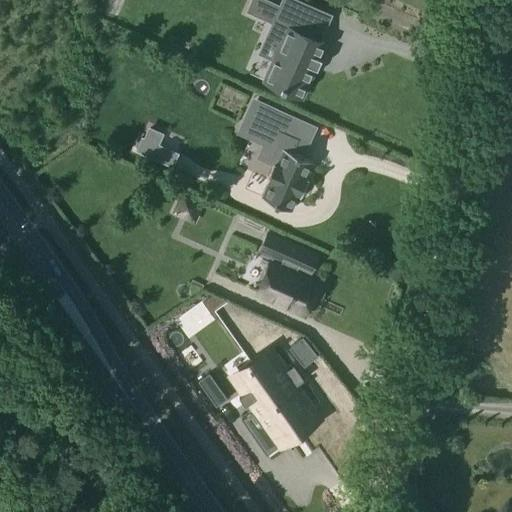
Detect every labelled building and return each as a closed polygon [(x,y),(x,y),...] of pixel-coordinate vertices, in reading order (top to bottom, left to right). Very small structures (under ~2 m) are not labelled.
[(281,43),(264,80),(300,97),(314,67),(316,69),(317,67),(314,66),(317,59),(320,60),(321,58),(318,57),(324,44),(313,39),(325,13),(295,0),(281,0),(280,5),(272,22),(275,23),(268,37),(281,43)] [(259,101),(247,127),(278,141),(269,162),(272,164),(265,179),(268,180),(261,197),(290,210),(298,194),(300,195),(307,179),(305,178),(312,162),(293,153),(300,138),(285,131),(292,116),(259,101)] [(159,146),(173,171),(192,160),(178,136),(159,146)] [(304,313),(317,285),(294,274),(297,267),(309,273),(317,255),(267,233),(259,250),(281,260),(278,267),(269,263),(256,292),(304,313)] [(288,347),(303,367),(317,355),(302,336),(288,347)] [(271,348),(250,363),(299,431),(301,430),(319,417),(311,404),(310,404),(296,384),(302,380),(303,379),(293,364),(292,365),(286,369),(272,350),(271,349),(271,348)] [(250,363),(230,377),(241,393),(238,395),(239,397),(242,394),(246,400),(243,403),(244,404),(247,402),(263,424),(250,433),(266,455),(299,431),(250,363)] [(227,398),(208,373),(197,381),(215,406),(227,398)] [(254,511),(292,511),(306,501),(279,466),(242,494),(254,511)]
